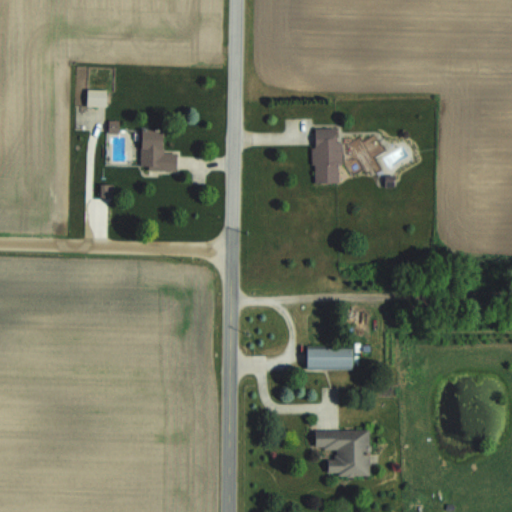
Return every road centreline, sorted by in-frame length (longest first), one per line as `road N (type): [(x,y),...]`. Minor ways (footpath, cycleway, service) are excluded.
road 1 (residential): [(226,511),(230,250)]
road 2 (residential): [(230,250),(234,0)]
road 3 (residential): [(0,243),(230,250)]
